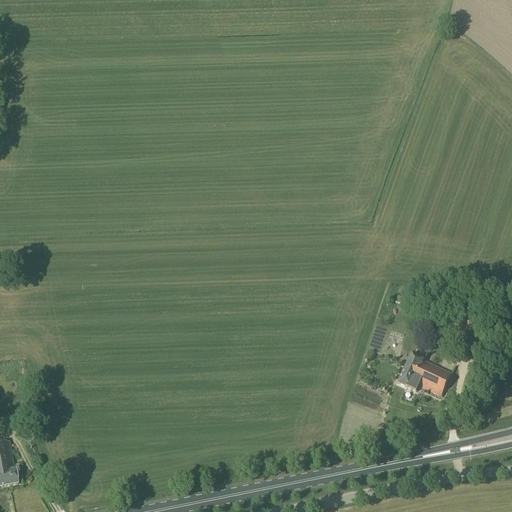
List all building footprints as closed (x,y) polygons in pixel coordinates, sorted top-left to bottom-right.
[(397,297),(396,305),(408,307),(409,299),(397,297)] [(477,342),(480,318),(455,315),(453,339),(477,342)] [(495,325),(496,317),(481,316),(480,324),(495,325)] [(441,399),(452,376),(423,362),(424,361),(412,355),(398,385),(416,394),(419,388),(441,399)] [(14,472),(9,444),(0,445),(0,489),(18,486),(15,472),(14,472)]
